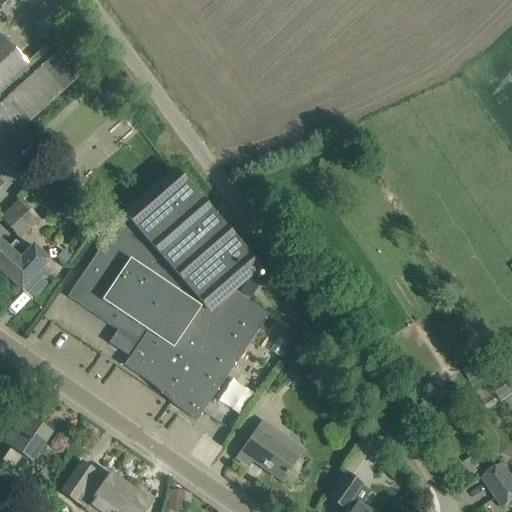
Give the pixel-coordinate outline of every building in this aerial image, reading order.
[(0,187),(3,185),(0,180),(0,147),(59,94),(82,72),(52,40),(26,64),(0,34),(0,187)] [(42,181),(60,202),(71,191),(53,171),(42,181)] [(259,269),(173,171),(123,215),(127,219),(117,233),(112,230),(67,297),(117,331),(112,339),(132,353),(124,366),(181,405),(179,409),(197,421),(242,354),(268,315),(232,292),(259,269)] [(39,221),(21,200),(0,218),(0,219),(19,240),(39,221)] [(0,243),(0,271),(13,283),(15,280),(23,287),(49,259),(32,244),(26,251),(15,241),(7,249),(0,243)] [(71,257),(63,251),(57,258),(66,265),(71,257)] [(241,293),(250,299),(258,287),(248,281),(241,293)] [(22,415),(12,430),(14,432),(6,445),(10,448),(1,461),(13,470),(22,456),(30,462),(50,434),(22,415)] [(262,422),(248,442),(236,459),(248,467),(252,461),(281,482),(297,459),(281,447),(286,439),(262,422)] [(388,460),(380,469),(395,482),(402,473),(388,460)] [(82,463),(71,480),(62,493),(75,502),(85,487),(96,495),(94,497),(106,505),(101,511),(121,511),(135,493),(109,475),(104,483),(93,476),(95,472),(82,463)] [(511,500),(511,475),(503,463),(482,478),(503,507),(511,500)] [(368,511),(351,500),(361,485),(346,475),(329,499),(347,511),(368,511)] [(168,491),(167,503),(183,504),(184,494),(184,491),(168,491)] [(29,511),(43,511),(44,509),(30,502),(26,510),(29,511)]
